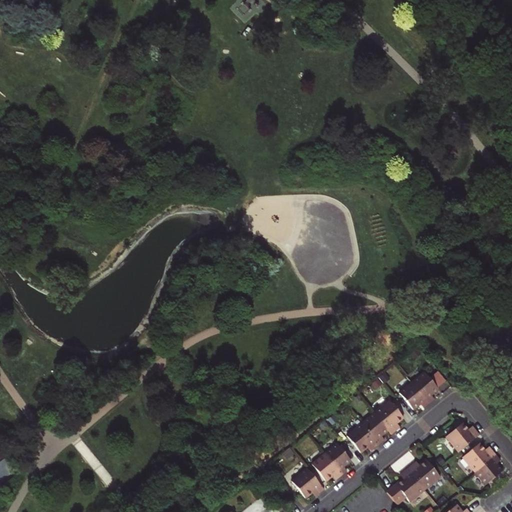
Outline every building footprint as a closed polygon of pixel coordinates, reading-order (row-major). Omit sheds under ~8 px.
[(431,370),(418,380),(436,401),(441,397),(437,393),(444,387),(436,377),(431,370)] [(444,371),(436,377),(444,387),(452,380),(444,371)] [(436,401),(418,380),(406,391),(420,407),(427,401),(430,405),(436,401)] [(395,399),(380,411),(394,428),(398,432),(403,428),(400,423),(403,421),(409,416),(395,399)] [(394,428),(380,411),(368,421),(386,442),(391,438),(387,434),(394,428)] [(458,451),(474,438),(470,432),(475,429),(474,428),(472,425),(467,419),(445,436),(447,437),(458,451)] [(386,442),(368,421),(352,434),(366,451),(374,445),(377,442),(381,446),(386,442)] [(478,442),(462,456),(474,471),(495,454),(491,449),(486,452),(483,449),(478,442)] [(343,470),(355,460),(342,443),(329,453),(342,469),(343,470)] [(330,480),(343,470),(342,469),(329,453),(316,463),(326,476),(330,480)] [(474,471),(484,483),(501,470),(495,463),(500,460),(495,454),(474,471)] [(440,476),(426,459),(419,464),(415,467),(412,463),(407,468),(424,488),(440,476)] [(301,486),(307,495),(314,489),(317,487),(320,491),(326,486),(320,478),(311,467),(296,480),(301,486)] [(405,496),(409,501),(424,488),(407,468),(402,472),(405,476),(402,478),(390,488),(385,491),(395,504),(400,500),(405,496)] [(279,499),(272,504),(278,511),(285,506),(279,499)]
